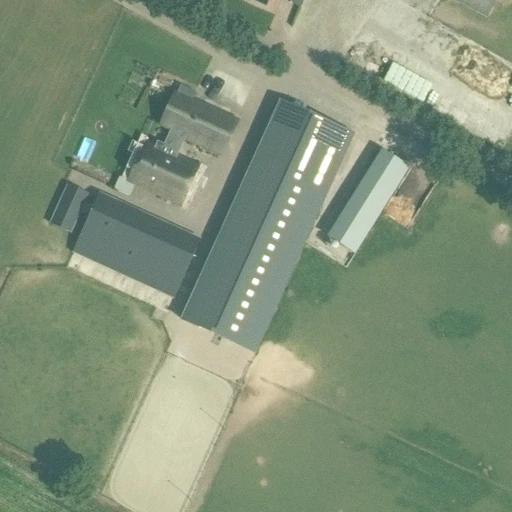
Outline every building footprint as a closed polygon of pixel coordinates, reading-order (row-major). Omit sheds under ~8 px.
[(78,27),(94,13),(82,0),(66,0),(59,7),(78,27)] [(251,0),(270,8),(273,0),(283,0),(283,1),(302,10),(306,0),(251,0)] [(451,0),(488,20),(498,0),(451,0)] [(147,149),(131,185),(183,209),(201,171),(178,161),(188,139),(225,155),(239,125),(177,97),(163,127),(174,132),(169,142),(174,144),(171,152),(160,147),(157,153),(147,149)] [(253,351),(350,134),(296,110),(199,327),(253,351)] [(369,155),(317,248),(345,264),(397,170),(369,155)] [(88,196),(68,187),(51,225),(71,234),(88,196)] [(100,197),(74,255),(177,301),(203,243),(100,197)]
